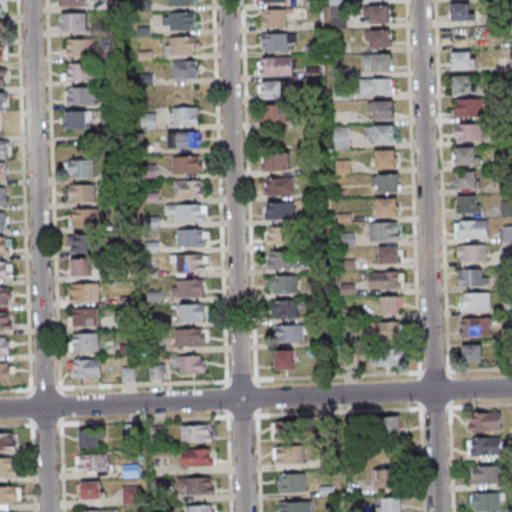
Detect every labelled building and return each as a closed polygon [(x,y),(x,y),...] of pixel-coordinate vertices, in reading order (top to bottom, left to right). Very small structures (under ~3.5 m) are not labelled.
[(64,0),(90,0),(90,7),(64,8),(64,0)] [(449,4),(449,22),(474,22),(474,4),(449,4)] [(375,6),(394,6),(394,24),(375,24),(375,6)] [(265,11),(291,10),(291,27),(268,28),(268,25),(266,25),(265,11)] [(173,13),(199,13),(199,30),(173,31),(173,13)] [(65,14),(91,14),(91,31),(66,31),(65,14)] [(452,29),(452,47),(472,47),(472,29),(452,29)] [(376,30),(395,30),(395,48),(376,48),(376,30)] [(267,35),(292,34),(292,51),(269,52),(269,49),(267,49),(267,35)] [(174,38),(200,37),(200,54),(174,55),(174,38)] [(72,40),(97,39),(98,56),(72,57),(72,40)] [(0,44),(8,44),(8,62),(0,62),(0,44)] [(455,52),(475,52),(475,69),(456,70),(455,52)] [(376,55),(396,54),(396,72),(377,73),(376,55)] [(271,59),(296,58),(297,75),(274,76),(273,73),(271,73),(271,59)] [(177,62),(201,61),(201,78),(177,79),(177,62)] [(72,64),(98,63),(98,81),(73,81),(72,64)] [(0,69),(8,69),(8,86),(0,86),(0,69)] [(456,76),(475,76),(475,94),(456,94),(456,76)] [(392,80),(364,80),(364,96),(392,96),(392,80)] [(267,82),(293,81),(293,98),(270,99),(270,97),(268,97),(267,82)] [(73,88),(99,87),(99,105),(74,105),(73,88)] [(0,93),(9,93),(9,110),(0,110),(0,93)] [(484,117),(484,99),(455,99),(455,117),(484,117)] [(379,102),(398,101),(399,119),(380,120),(379,102)] [(267,107),(292,106),(293,123),(270,124),(269,121),(267,121),(267,107)] [(174,125),(200,124),(199,109),(196,109),(196,107),(173,107),(174,125)] [(66,129),(90,129),(90,110),(66,110),(66,129)] [(156,129),(156,113),(140,113),(140,129),(156,129)] [(0,117),(0,135),(8,135),(8,117),(0,117)] [(483,125),(455,125),(455,142),(483,142),(483,125)] [(380,127),(399,126),(400,144),(380,145),(380,127)] [(349,149),(349,128),(335,128),(335,149),(349,149)] [(170,131),(170,148),(201,148),(201,131),(170,131)] [(0,141),(0,159),(8,159),(8,142),(0,141)] [(459,148),(478,147),(479,165),(460,166),(459,148)] [(381,152),(400,151),(400,169),(381,170),(381,152)] [(264,171),(291,171),(291,153),(264,153),(264,171)] [(175,174),(200,173),(200,158),(197,158),(197,155),(174,156),(175,174)] [(95,160),(68,160),(68,178),(95,178),(95,160)] [(459,172),(478,171),(479,189),(460,190),(459,172)] [(384,176),(403,175),(404,193),(384,194),(384,176)] [(294,178),(266,178),(266,196),(294,196),(294,178)] [(176,197),(201,196),(201,181),(198,181),(198,179),(175,179),(176,197)] [(96,185),(67,185),(67,203),(96,203),(96,185)] [(460,196),(479,196),(480,214),(461,214),(460,196)] [(382,200),(401,199),(402,217),(382,218),(382,200)] [(511,200),(502,201),(502,215),(511,214),(511,200)] [(176,221),(202,221),(201,206),(198,206),(198,203),(175,204),(176,221)] [(264,203),(264,221),(296,221),(296,203),(264,203)] [(69,227),(99,227),(99,209),(69,209),(69,227)] [(461,222),(490,221),(491,239),(462,239),(461,222)] [(374,224),(403,223),(404,241),(375,242),(374,224)] [(501,241),(511,240),(511,225),(501,226),(501,241)] [(266,228),(266,244),(294,244),(294,228),(266,228)] [(178,247),(204,246),(204,231),(201,231),(201,229),(178,229),(178,247)] [(69,251),(95,251),(95,235),(69,235),(69,251)] [(0,256),(10,256),(10,238),(0,237),(0,256)] [(458,261),(488,261),(488,244),(458,244),(458,261)] [(384,248),(403,248),(404,266),(385,266),(384,248)] [(178,254),(204,253),(205,268),(202,268),(202,271),(179,272),(178,254)] [(269,253),(269,269),(294,269),(294,253),(269,253)] [(91,259),(71,259),(71,277),(91,277),(91,259)] [(0,279),(8,279),(8,264),(5,264),(4,261),(0,261),(0,279)] [(486,268),(458,268),(458,286),(486,286),(486,268)] [(374,273),(403,272),(403,290),(374,290),(374,273)] [(299,277),(271,277),(271,294),(299,294),(299,277)] [(178,279),(203,279),(204,294),(201,294),(201,296),(178,297),(178,279)] [(100,283),(71,283),(71,301),(100,301),(100,283)] [(11,287),(0,286),(0,304),(11,304),(11,287)] [(465,294),(494,294),(494,311),(465,312),(465,294)] [(384,297),(403,297),(404,315),(385,315),(384,297)] [(272,318),(299,318),(299,301),(272,301),(272,318)] [(179,304),(205,303),(205,318),(202,318),(202,321),(179,321),(179,304)] [(99,327),(99,308),(73,308),(73,327),(99,327)] [(0,329),(11,329),(11,311),(0,311),(0,329)] [(466,320),(495,319),(495,337),(466,337),(466,320)] [(375,324),(404,323),(404,341),(375,341),(375,324)] [(273,342),(305,343),(306,325),(273,325),(273,342)] [(177,328),(202,328),(203,343),(200,343),(200,345),(177,346),(177,328)] [(99,351),(99,334),(71,334),(71,351),(99,351)] [(0,337),(0,355),(10,355),(10,337),(0,337)] [(466,347),(485,346),(485,364),(466,365),(466,347)] [(294,369),(294,350),(275,350),(275,369),(294,369)] [(379,350),(408,350),(409,367),(380,368),(379,350)] [(205,356),(181,356),(181,374),(205,374),(205,356)] [(101,377),(101,359),(71,359),(71,377),(101,377)] [(0,362),(0,381),(14,381),(14,363),(0,362)] [(150,379),(164,379),(164,365),(150,365),(150,379)] [(123,381),(135,381),(135,366),(123,366),(123,381)] [(502,412),(471,412),(471,431),(502,431),(502,412)] [(401,435),(401,416),(383,416),(383,435),(401,435)] [(272,421),(272,439),(299,439),(299,421),(272,421)] [(182,424),(208,424),(208,441),(182,441),(182,424)] [(79,447),(99,447),(99,430),(79,430),(79,447)] [(0,434),(19,434),(19,452),(0,452),(0,434)] [(502,456),(502,437),(470,437),(470,456),(502,456)] [(304,446),(274,446),(274,464),(304,464),(304,446)] [(183,449),(209,449),(209,466),(183,466),(183,449)] [(77,454),(77,471),(109,471),(109,454),(77,454)] [(0,458),(20,458),(21,476),(0,476),(0,458)] [(473,466),(499,466),(500,483),(474,483),(473,466)] [(397,487),(397,469),(374,469),(374,487),(397,487)] [(276,474),(276,490),(306,490),(306,474),(276,474)] [(214,477),(182,477),(182,494),(214,494),(214,477)] [(85,483),(105,483),(105,501),(86,501),(85,483)] [(123,504),(142,504),(142,486),(123,486),(123,504)] [(0,488),(24,488),(25,505),(0,505),(0,488)] [(474,493),(500,492),(500,509),(474,510),(474,493)] [(401,511),(402,497),(381,497),(381,511),(401,511)] [(277,511),(311,511),(312,502),(277,502),(277,511)]
